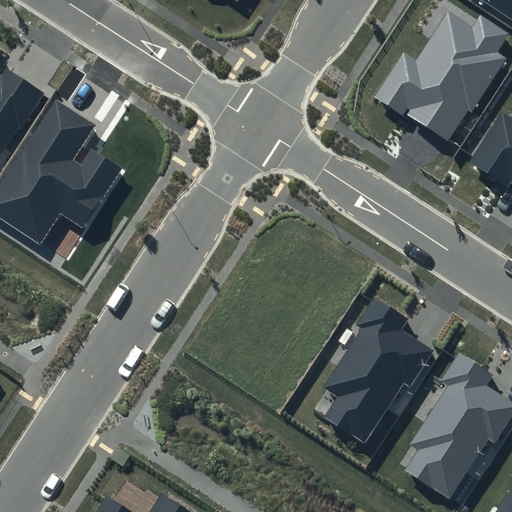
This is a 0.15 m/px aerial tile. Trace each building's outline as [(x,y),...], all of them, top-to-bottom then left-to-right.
[(511,0),(479,0),(511,21),(511,0)] [(509,33),(479,14),(471,26),(448,11),(416,59),(404,51),(373,98),(401,116),(404,111),(448,140),(467,110),(471,112),(505,58),(496,53),(509,33)] [(6,59),(0,54),(0,159),(44,92),(3,65),(6,59)] [(95,124),(55,98),(0,183),(0,217),(40,243),(60,212),(83,228),(122,168),(91,148),(81,164),(73,159),(95,124)] [(511,114),(510,117),(502,112),(469,162),(507,187),(510,183),(511,184),(511,114)] [(408,319),(373,296),(354,325),(361,329),(323,388),(338,397),(324,418),(364,443),(404,383),(410,387),(434,350),(402,329),(408,319)] [(494,375),(459,353),(441,380),(448,385),(409,445),(417,450),(404,470),(450,499),(489,439),(495,443),(511,416),(511,401),(487,385),(494,375)] [(511,511),(511,471),(510,473),(511,474),(511,486),(495,511),(511,511)] [(132,511),(106,494),(93,511),(190,511),(162,493),(149,511),(132,511)]
